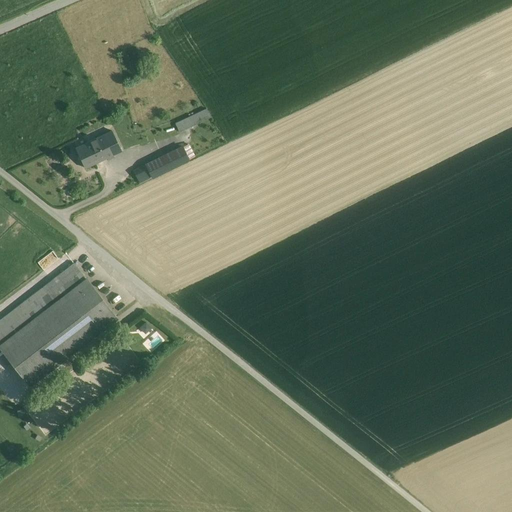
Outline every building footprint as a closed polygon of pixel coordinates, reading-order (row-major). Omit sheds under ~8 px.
[(206,110),(175,125),(178,133),(210,118),(206,110)] [(111,131),(74,149),(85,171),(95,165),(122,153),(111,131)] [(184,146),(134,170),(140,183),(191,159),(184,146)] [(75,264),(0,321),(0,344),(33,387),(119,321),(75,264)] [(154,337),(158,334),(152,327),(143,335),(147,341),(144,343),(149,349),(158,341),(154,337)]
